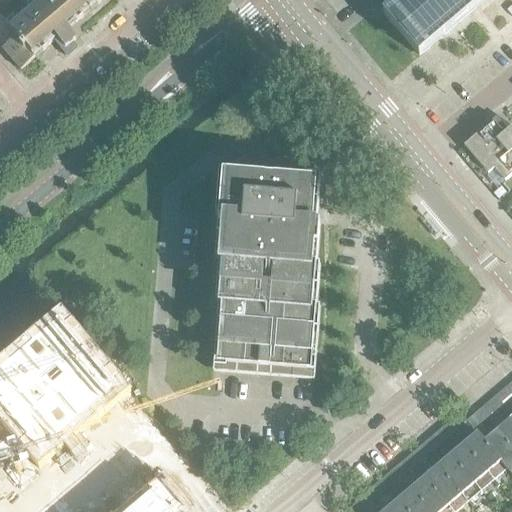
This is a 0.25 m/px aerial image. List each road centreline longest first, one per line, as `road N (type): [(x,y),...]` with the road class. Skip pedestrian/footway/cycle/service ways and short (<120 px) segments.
road 1 (residential): [(271,1),(511,288)]
road 2 (residential): [(0,231),(271,1)]
road 3 (residential): [(310,491),(511,324)]
road 4 (residential): [(427,155),(294,0)]
road 5 (residential): [(31,111),(161,0)]
road 6 (residential): [(511,255),(427,155)]
